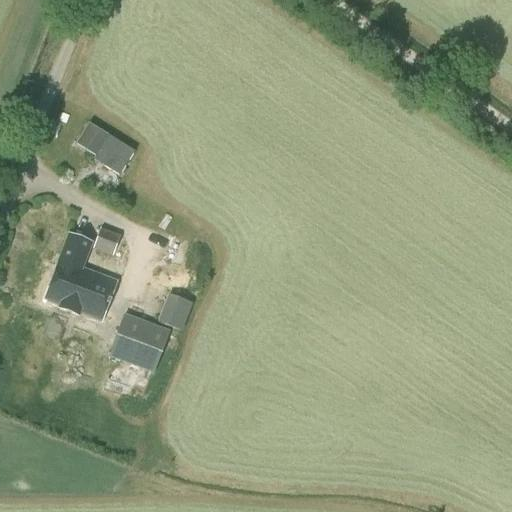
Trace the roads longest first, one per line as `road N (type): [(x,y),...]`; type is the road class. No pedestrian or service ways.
road 1 (unclassified): [(0,219),(83,0)]
road 2 (track): [(325,0),(511,132)]
